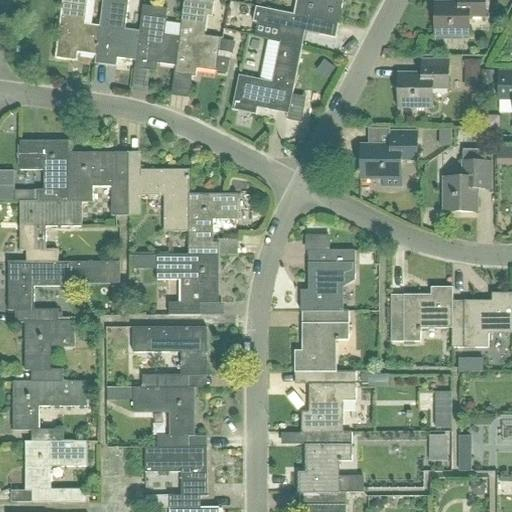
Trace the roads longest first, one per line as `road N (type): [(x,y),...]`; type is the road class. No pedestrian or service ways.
road 1 (residential): [(253,511),(256,307),(299,187)]
road 2 (residential): [(299,187),(201,131),(116,104),(0,88)]
road 3 (residential): [(511,257),(416,241),(299,187)]
road 4 (residential): [(299,187),(395,0)]
